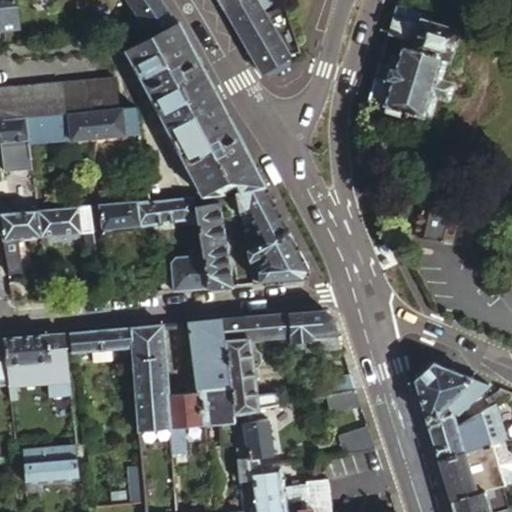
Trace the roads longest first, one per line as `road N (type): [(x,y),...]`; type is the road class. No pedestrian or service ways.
road 1 (residential): [(0,319),(353,293)]
road 2 (tertiary): [(337,250),(347,96),(375,0)]
road 3 (tertiary): [(353,293),(425,511)]
road 4 (residential): [(511,370),(353,293)]
road 5 (tertiary): [(193,0),(274,135)]
road 6 (tertiary): [(346,0),(318,69),(274,135)]
road 7 (tertiary): [(274,135),(337,250)]
